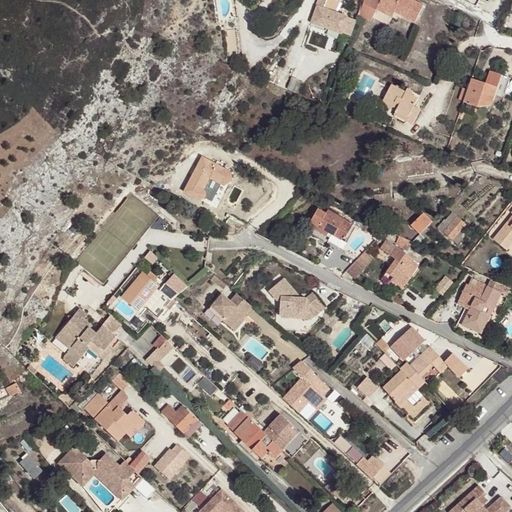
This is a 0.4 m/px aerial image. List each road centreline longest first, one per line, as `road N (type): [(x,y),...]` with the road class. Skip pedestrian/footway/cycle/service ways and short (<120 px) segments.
road 1 (residential): [(96,304),(152,239),(251,241),(511,362)]
road 2 (unknown): [(438,470),(313,362)]
road 3 (tertiary): [(396,511),(511,397)]
